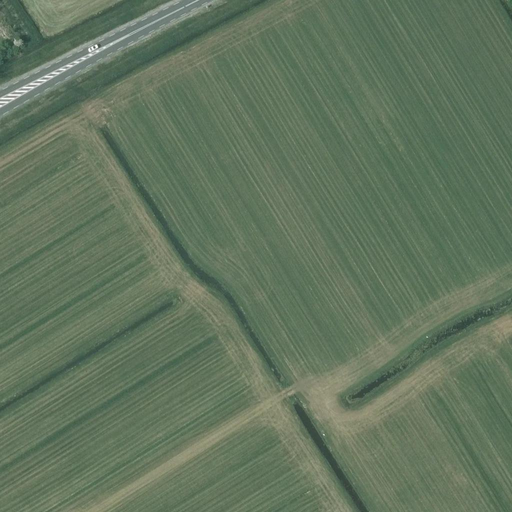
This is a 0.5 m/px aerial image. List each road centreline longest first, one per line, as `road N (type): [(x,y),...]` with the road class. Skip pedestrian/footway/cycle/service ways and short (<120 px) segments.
road 1 (primary): [(0,111),(196,0)]
road 2 (primary): [(196,0),(0,93)]
